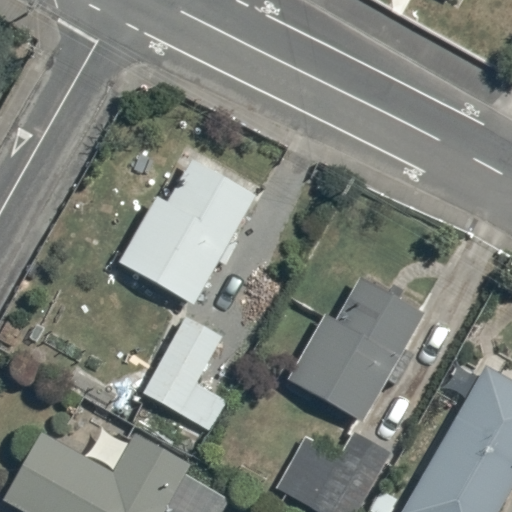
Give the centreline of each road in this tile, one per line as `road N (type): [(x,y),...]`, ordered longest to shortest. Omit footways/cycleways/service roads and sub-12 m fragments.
road 1 (residential): [(165,0),(511,179)]
road 2 (residential): [(131,0),(98,41),(0,216)]
